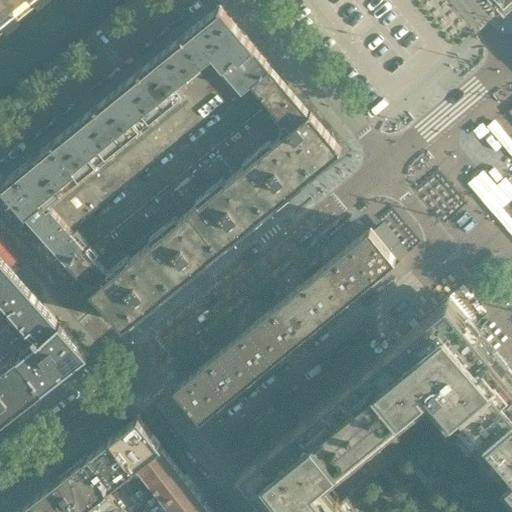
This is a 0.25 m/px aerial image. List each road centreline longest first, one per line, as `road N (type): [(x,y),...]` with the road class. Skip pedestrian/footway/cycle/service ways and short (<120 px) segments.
road 1 (residential): [(381,165),(446,249),(202,449)]
road 2 (residential): [(381,165),(135,365)]
road 3 (residential): [(0,154),(183,0)]
road 4 (residential): [(249,0),(381,165)]
road 5 (residential): [(135,365),(0,219)]
road 6 (residential): [(135,365),(0,471)]
road 7 (residential): [(511,55),(381,165)]
